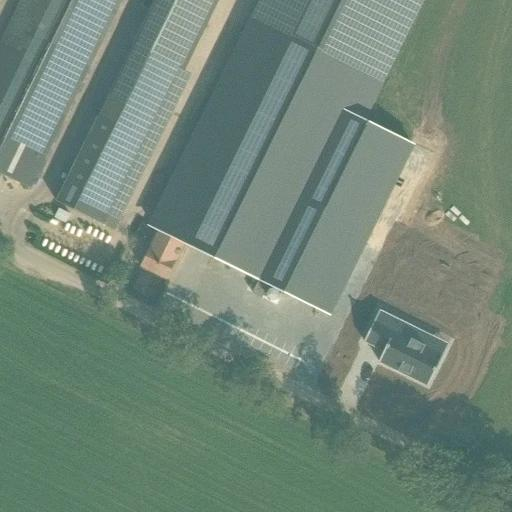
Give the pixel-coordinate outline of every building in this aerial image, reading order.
[(0,173),(30,189),(122,0),(21,0),(0,44),(0,173)] [(254,0),(142,224),(316,312),(401,144),(352,120),(412,0),(254,0)] [(58,209),(54,218),(65,223),(69,214),(58,209)] [(106,219),(103,225),(114,230),(119,219),(108,214),(106,219)] [(379,311),(364,342),(383,351),(378,362),(427,386),(443,355),(425,346),(430,336),(379,311)]
